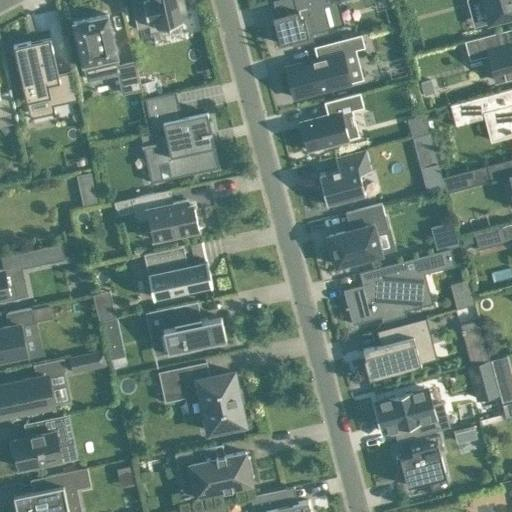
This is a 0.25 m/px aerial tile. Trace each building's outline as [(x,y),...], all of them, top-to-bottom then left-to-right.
[(130,0),(137,28),(149,25),(150,27),(150,31),(182,24),(181,20),(181,19),(180,15),(181,15),(180,12),(187,10),(184,0),(130,0)] [(277,23),(275,24),(279,38),(280,42),(291,40),(292,46),(313,40),(311,32),(331,27),(344,24),(344,22),(338,0),(293,0),(296,9),(291,10),(284,12),(284,14),(277,16),(279,23),(277,23)] [(511,0),(483,0),(489,21),(511,14),(511,0)] [(108,13),(73,21),(83,63),(84,63),(88,78),(118,71),(123,92),(142,88),(136,60),(118,64),(116,56),(117,55),(108,13)] [(504,29),(476,36),(481,56),(489,54),(496,80),(511,75),(511,42),(508,43),(504,29)] [(361,33),(314,46),(317,57),(286,65),(294,96),(350,82),(342,52),(365,46),(361,33)] [(30,40),(13,44),(25,98),(51,92),(54,104),(79,99),(72,69),(58,72),(51,41),(50,36),(30,40)] [(431,79),(421,81),(424,94),(435,91),(431,79)] [(511,87),(450,104),(454,121),(488,112),(494,135),(511,130),(511,87)] [(0,114),(16,111),(11,90),(10,90),(0,92),(0,114)] [(155,141),(142,144),(142,147),(155,144),(159,161),(169,159),(173,174),(172,174),(173,176),(206,169),(205,167),(213,165),(211,154),(209,143),(208,143),(206,133),(211,131),(211,128),(210,128),(209,122),(208,114),(207,114),(207,111),(202,112),(194,113),(182,116),(180,111),(176,90),(145,96),(153,137),(154,137),(155,141)] [(328,114),(301,121),(308,149),(347,139),(357,136),(350,110),(364,106),(360,92),(346,95),(337,98),(324,101),(328,114)] [(410,115),(414,132),(451,123),(447,106),(410,115)] [(366,148),(335,156),(338,168),(319,173),(327,204),(366,194),(360,173),(372,170),(366,148)] [(438,162),(420,167),(427,190),(444,185),(441,176),(438,162)] [(464,170),(441,176),(444,185),(445,191),(468,185),(464,170)] [(91,171),(77,174),(79,183),(92,180),(91,171)] [(149,217),(154,238),(199,229),(194,206),(189,208),(187,199),(173,202),(170,189),(131,197),(134,209),(135,214),(136,214),(137,219),(149,217)] [(346,230),(329,234),(332,245),(333,248),(333,249),(332,249),(329,250),(332,261),(336,260),(337,264),(377,253),(381,252),(379,248),(374,230),(388,226),(382,202),(346,211),(350,229),(346,230)] [(511,221),(474,231),(478,249),(511,239),(511,221)] [(474,232),(462,235),(464,243),(476,240),(474,232)] [(75,239),(65,242),(68,252),(78,250),(75,239)] [(65,259),(62,241),(34,247),(20,250),(24,268),(65,259)] [(153,296),(212,284),(207,259),(187,263),(183,244),(144,252),(153,296)] [(455,264),(450,247),(359,270),(360,272),(366,270),(368,281),(343,288),(347,305),(345,305),(346,307),(348,307),(352,323),(381,315),(383,320),(406,314),(405,309),(433,301),(433,300),(428,301),(420,273),(455,264)] [(4,268),(0,268),(0,300),(17,297),(14,283),(7,284),(4,268)] [(468,278),(450,283),(457,308),(475,303),(468,278)] [(159,308),(168,352),(226,339),(221,314),(202,318),(198,299),(159,308)] [(50,304),(31,308),(34,320),(53,317),(50,304)] [(113,304),(96,308),(98,320),(102,319),(116,317),(113,304)] [(10,324),(0,326),(0,357),(27,352),(20,323),(34,320),(31,308),(31,306),(7,311),(10,324)] [(116,317),(102,319),(106,335),(120,332),(117,316),(116,317)] [(426,316),(377,329),(380,343),(363,348),(366,357),(364,358),(369,378),(404,369),(403,368),(421,363),(417,348),(433,343),(426,316)] [(484,337),(467,341),(473,363),(490,358),(484,337)] [(69,354),(73,371),(109,363),(105,347),(69,354)] [(237,389),(237,388),(233,372),(234,372),(233,370),(232,370),(232,371),(209,376),(209,375),(206,360),(204,361),(158,370),(165,400),(186,396),(183,382),(198,379),(205,412),(207,422),(209,428),(208,428),(209,430),(210,429),(214,428),(242,422),(243,422),(244,422),(244,420),(244,421),(241,409),(240,404),(242,403),(239,388),(238,388),(237,389)] [(488,361),(470,366),(472,376),(478,397),(496,392),(488,361)] [(0,414),(54,403),(48,372),(0,382),(0,414)] [(427,388),(375,402),(383,430),(409,424),(412,434),(448,424),(442,402),(432,404),(427,388)] [(511,400),(502,403),(506,416),(511,414),(511,400)] [(480,424),(505,417),(505,416),(504,412),(479,419),(480,424)] [(32,433),(32,434),(9,439),(12,455),(16,454),(19,466),(42,461),(43,464),(60,460),(59,457),(62,457),(58,440),(68,438),(63,414),(34,420),(37,432),(32,433)] [(473,424),(454,429),(457,441),(476,436),(473,424)] [(437,441),(412,447),(413,451),(396,456),(401,475),(405,474),(407,484),(429,478),(432,490),(449,485),(437,441)] [(215,444),(175,453),(178,466),(189,463),(196,494),(252,482),(251,476),(254,475),(249,456),(247,456),(246,450),(218,456),(215,444)] [(17,511),(69,511),(65,490),(91,484),(87,466),(41,476),(44,487),(14,494),(17,511)] [(311,511),(308,499),(288,503),(284,487),(250,495),(253,511),(266,510),(266,511),(311,511)] [(170,511),(228,511),(226,500),(178,510),(170,511)]
